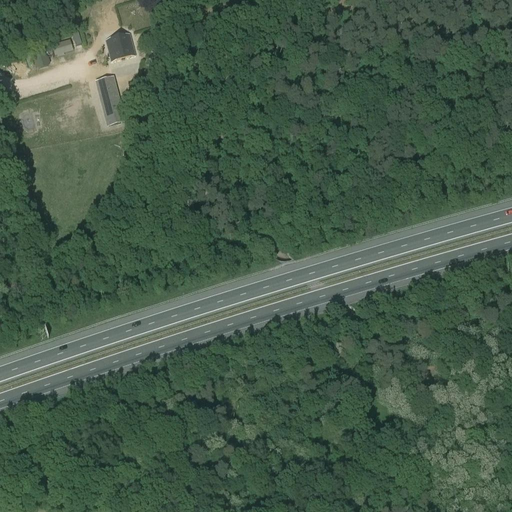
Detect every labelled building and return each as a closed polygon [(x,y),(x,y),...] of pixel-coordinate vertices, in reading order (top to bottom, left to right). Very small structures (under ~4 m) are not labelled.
[(71,37),(75,49),(81,47),(77,35),(71,37)] [(129,36),(106,42),(111,63),(135,57),(129,36)] [(49,45),(52,57),(71,53),(68,41),(49,45)] [(30,51),(34,69),(46,67),(43,48),(30,51)] [(96,83),(108,128),(123,124),(112,79),(96,83)] [(371,453),(369,465),(386,468),(388,456),(371,453)]
